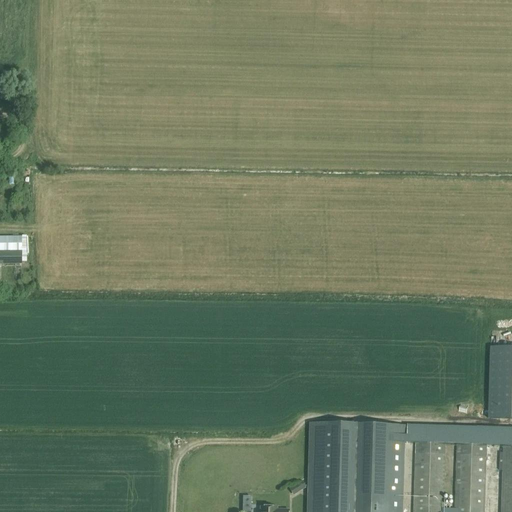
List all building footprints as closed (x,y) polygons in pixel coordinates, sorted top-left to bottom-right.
[(22,237),(0,237),(0,264),(22,264),(22,237)] [(310,424),(307,511),(402,511),(404,444),(416,444),(446,445),(457,445),(486,446),(503,447),(511,447),(511,429),(407,426),(407,436),(404,436),(404,426),(310,424)] [(443,511),(446,445),(416,444),(413,511),(443,511)] [(457,445),(455,511),(484,511),(486,446),(457,445)] [(511,511),(511,447),(503,447),(501,511),(511,511)]
